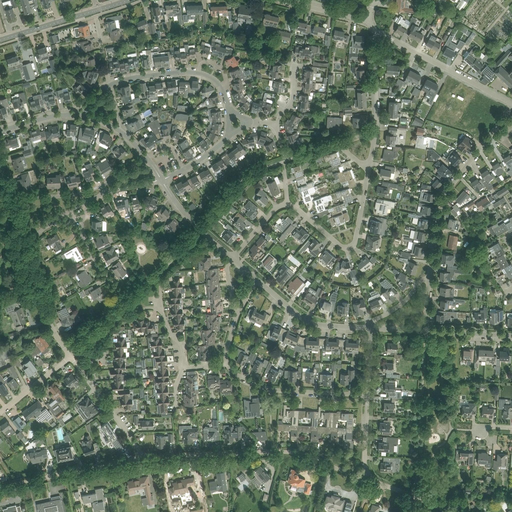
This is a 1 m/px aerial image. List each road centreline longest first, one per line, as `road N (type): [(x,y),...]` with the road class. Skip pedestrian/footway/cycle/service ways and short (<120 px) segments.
road 1 (residential): [(287,203),(339,245),(355,235),(377,116),(381,33)]
road 2 (unclassified): [(366,478),(286,452),(143,455)]
road 3 (residential): [(429,280),(445,195),(511,109)]
road 4 (residential): [(186,366),(161,311),(129,303),(82,234)]
road 5 (residential): [(511,103),(381,33)]
road 6 (unclassified): [(369,396),(271,387),(241,377),(231,364)]
road 7 (unclassified): [(143,455),(0,484)]
road 8 (unclassified): [(228,108),(207,75),(110,84)]
road 9 (residential): [(256,275),(306,320),(371,328)]
road 10 (unclassified): [(71,358),(24,242)]
road 11 (unclassified): [(143,455),(71,358)]
